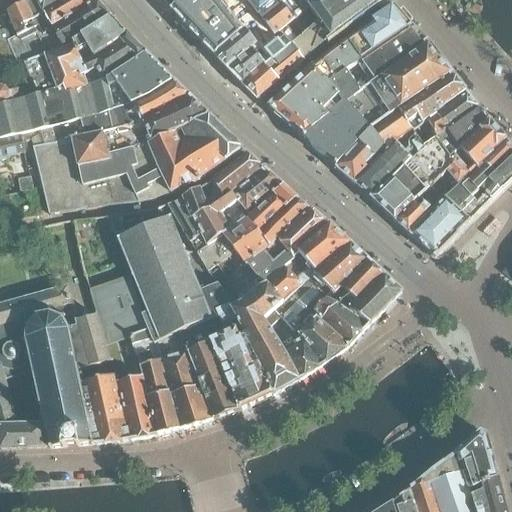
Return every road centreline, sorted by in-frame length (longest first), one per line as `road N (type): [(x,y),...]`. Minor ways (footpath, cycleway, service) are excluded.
road 1 (residential): [(476,313),(405,262),(247,119),(133,0)]
road 2 (residential): [(227,511),(208,448),(145,460),(0,464)]
road 3 (residential): [(331,511),(385,489),(509,394)]
road 4 (residential): [(511,109),(413,0)]
